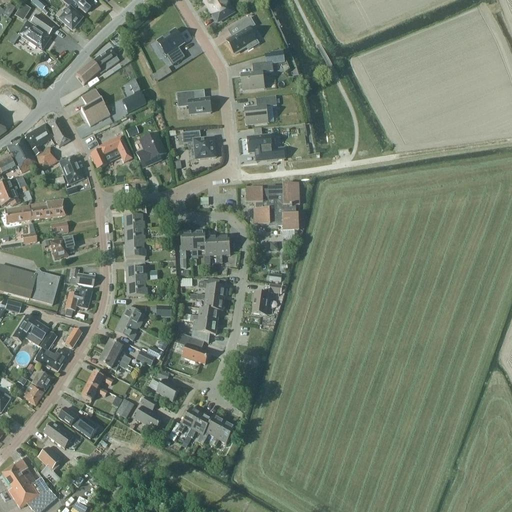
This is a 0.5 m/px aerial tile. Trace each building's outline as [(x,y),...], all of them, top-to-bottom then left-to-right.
[(38,0),(30,0),(29,2),(40,11),(45,6),(38,0)] [(87,0),(70,0),(66,5),(74,11),(77,8),(85,14),(93,5),(87,1),(87,0)] [(219,22),(232,14),(227,7),(228,6),(227,0),(203,0),(213,15),(214,14),(219,22)] [(26,17),(30,10),(23,5),(22,4),(18,11),(19,12),(26,17)] [(9,7),(3,16),(7,19),(13,10),(9,7)] [(60,11),(56,17),(71,31),(76,25),(78,24),(80,22),(80,21),(81,19),(69,9),(64,14),(60,11)] [(18,36),(41,52),(50,39),(46,37),(47,35),(48,36),(53,29),(35,16),(30,23),(31,24),(30,26),(26,23),(18,36)] [(232,30),(236,36),(226,42),(235,55),(246,48),(248,50),(257,45),(248,30),(253,27),(249,20),(232,30)] [(175,31),(157,43),(166,57),(166,56),(169,59),(168,60),(172,67),(185,58),(180,52),(177,49),(184,44),(175,31)] [(119,62),(110,50),(96,60),(98,63),(94,66),(91,63),(75,76),(84,86),(98,73),(100,75),(105,71),(119,62)] [(270,54),(271,55),(265,55),(265,64),(272,63),(272,65),(283,63),(282,53),(270,54)] [(253,74),(241,76),(242,92),(264,90),(262,73),(273,72),(272,63),(252,65),(253,74)] [(158,82),(164,78),(161,73),(154,77),(158,82)] [(80,112),(90,128),(109,117),(94,91),(81,99),(86,108),(80,112)] [(189,108),(190,116),(211,114),(209,99),(194,101),(193,93),(177,95),(178,109),(189,108)] [(257,100),(258,109),(244,110),(246,126),(268,124),(266,108),(277,107),(276,98),(257,100)] [(56,119),(45,125),(53,138),(58,148),(70,142),(56,119)] [(24,140),(35,158),(42,154),(38,148),(53,138),(45,125),(37,130),(36,129),(33,130),(33,133),(26,137),(27,138),(24,140)] [(194,144),(195,161),(215,159),(213,139),(201,140),(200,132),(182,134),(183,145),(194,144)] [(159,158),(165,155),(156,135),(139,142),(143,151),(136,154),(142,169),(160,161),(159,158)] [(256,163),(284,161),(283,150),(272,151),(270,136),(247,139),(249,155),(255,154),(256,163)] [(98,149),(99,151),(89,156),(96,171),(106,166),(106,165),(113,163),(114,158),(112,154),(117,151),(123,165),(131,161),(121,138),(98,149)] [(9,154),(0,158),(0,176),(17,168),(21,175),(37,166),(23,140),(6,149),(9,154)] [(49,149),(42,154),(35,158),(42,171),(57,162),(49,149)] [(73,158),(59,164),(68,187),(82,181),(73,158)] [(7,181),(2,183),(0,184),(0,198),(12,193),(17,191),(15,186),(10,188),(7,181)] [(23,182),(17,184),(19,190),(21,189),(26,187),(23,182)] [(298,185),(283,186),(283,188),(275,188),(275,187),(268,188),(268,191),(262,191),(262,189),(247,189),(247,205),(256,205),(256,211),(254,211),(254,226),(269,226),(269,228),(278,228),(283,227),(283,232),(298,231),(298,216),(296,216),(296,207),(299,206),(298,185)] [(15,200),(12,193),(0,198),(0,206),(1,208),(10,204),(11,207),(19,204),(17,199),(15,200)] [(29,206),(31,221),(64,217),(62,201),(46,203),(46,205),(43,205),(43,204),(29,206)] [(4,211),(6,225),(30,221),(29,207),(4,211)] [(124,217),(124,231),(145,230),(144,216),(124,217)] [(50,226),(51,236),(67,233),(66,223),(50,226)] [(145,244),(145,230),(124,231),(125,245),(145,244)] [(193,233),(194,252),(192,252),(192,260),(196,260),(198,260),(198,252),(205,252),(205,238),(205,232),(193,233)] [(186,253),(192,252),(194,252),(193,233),(181,233),(181,252),(180,252),(180,261),(186,261),(186,253)] [(21,237),(23,246),(36,244),(35,235),(29,236),(21,237)] [(229,237),(217,238),(218,257),(216,257),(216,265),(222,265),(222,257),(230,257),(229,237)] [(217,238),(205,238),(205,252),(206,257),(204,257),(204,266),(210,266),(210,258),(216,257),(218,257),(217,238)] [(73,249),(71,239),(50,244),(54,260),(67,257),(65,251),(73,249)] [(145,244),(125,245),(125,259),(146,258),(145,244)] [(41,274),(37,270),(31,275),(0,266),(0,293),(28,301),(29,300),(51,306),(59,278),(41,274)] [(126,269),(126,284),(147,283),(146,269),(126,269)] [(78,272),(71,271),(69,279),(70,279),(69,285),(76,286),(76,285),(92,288),(93,279),(77,276),(78,272)] [(206,291),(205,297),(205,298),(224,301),(226,289),(218,288),(219,282),(208,280),(207,285),(199,284),(198,290),(206,291)] [(147,283),(126,284),(127,298),(147,297),(147,283)] [(269,294),(280,296),(281,287),(270,286),(269,294)] [(72,312),(74,313),(75,308),(87,311),(91,293),(77,289),(76,296),(69,294),(64,310),(66,310),(72,312)] [(252,315),(266,317),(269,297),(254,295),(253,302),(254,303),(252,315)] [(205,303),(204,310),(219,313),(223,313),(224,301),(205,298),(205,297),(198,296),(197,301),(205,303)] [(18,315),(21,305),(7,301),(4,311),(18,315)] [(128,308),(121,321),(139,330),(145,317),(128,308)] [(156,318),(171,318),(172,308),(156,308),(156,318)] [(198,324),(198,322),(217,324),(219,313),(204,310),(200,310),(199,318),(184,316),(183,322),(198,324)] [(26,317),(18,329),(12,338),(21,344),(35,322),(26,317)] [(139,330),(121,321),(115,333),(132,342),(139,330)] [(198,322),(198,324),(197,330),(189,329),(188,334),(197,336),(197,334),(216,336),(217,324),(198,322)] [(29,335),(41,342),(47,331),(36,324),(29,335)] [(71,329),(66,337),(63,341),(66,343),(64,346),(71,350),(81,335),(71,329)] [(37,348),(41,342),(29,335),(29,334),(25,340),(37,348)] [(50,369),(57,373),(67,356),(58,350),(53,358),(46,353),(56,338),(49,334),(39,349),(41,350),(34,361),(49,370),(50,369)] [(197,341),(209,343),(210,336),(198,334),(197,341)] [(186,348),(182,359),(197,364),(197,363),(205,366),(209,355),(201,352),(201,351),(192,347),(194,340),(178,335),(175,344),(186,348)] [(110,342),(104,353),(128,366),(131,361),(119,355),(123,349),(110,342)] [(146,354),(154,358),(157,352),(150,348),(146,354)] [(140,352),(136,361),(150,368),(155,359),(146,355),(140,352)] [(128,366),(104,353),(98,365),(111,371),(115,373),(118,367),(126,371),(128,366)] [(31,373),(34,368),(29,365),(25,370),(31,373)] [(31,384),(44,393),(53,379),(44,374),(43,375),(39,372),(31,384)] [(160,372),(157,379),(166,383),(169,376),(160,372)] [(94,373),(88,384),(98,389),(102,382),(111,387),(113,382),(104,378),(103,378),(94,373)] [(23,387),(26,382),(20,378),(17,383),(23,387)] [(157,394),(172,403),(179,391),(164,382),(157,394)] [(157,392),(161,387),(156,383),(152,389),(157,392)] [(98,389),(88,384),(81,398),(91,403),(96,393),(105,398),(107,394),(98,389)] [(25,401),(35,407),(43,394),(30,386),(24,395),(25,396),(24,398),(26,400),(25,401)] [(0,413),(10,400),(0,393),(0,413)] [(142,406),(152,412),(156,405),(146,399),(142,406)] [(116,414),(126,421),(134,407),(123,401),(116,414)] [(149,427),(156,431),(162,421),(155,417),(155,416),(142,408),(135,420),(148,428),(149,427)] [(59,418),(58,419),(70,428),(71,427),(90,441),(99,429),(84,418),(81,422),(77,419),(77,418),(65,409),(62,413),(58,418),(59,418)] [(186,428),(191,430),(193,431),(202,415),(191,409),(182,425),(181,424),(176,432),(182,434),(186,428)] [(202,415),(193,431),(191,430),(187,437),(192,440),(196,433),(201,436),(203,437),(212,420),(202,415)] [(209,436),(214,439),(216,440),(225,423),(214,417),(212,420),(203,437),(201,436),(197,443),(203,446),(209,436)] [(225,423),(216,440),(214,439),(210,446),(215,449),(219,442),(226,446),(236,429),(225,423)] [(43,435),(59,447),(64,450),(74,438),(58,427),(57,428),(51,424),(43,435)] [(53,473),(58,468),(57,466),(62,462),(48,449),(38,459),(47,468),(41,474),(55,487),(61,481),(53,473)] [(67,462),(74,469),(79,465),(71,457),(67,462)] [(21,460),(20,460),(18,460),(15,462),(15,464),(14,465),(15,467),(2,475),(12,490),(8,493),(20,510),(27,505),(32,511),(43,511),(57,500),(48,490),(42,480),(36,484),(28,472),(28,471),(21,460)] [(93,476),(95,472),(86,465),(83,468),(93,476)]
